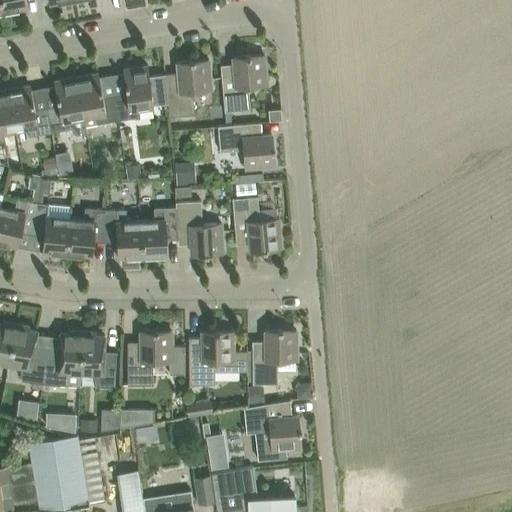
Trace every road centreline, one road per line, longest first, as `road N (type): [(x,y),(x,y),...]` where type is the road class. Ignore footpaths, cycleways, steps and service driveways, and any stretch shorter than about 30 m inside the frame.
road 1 (residential): [(0,53),(280,7),(313,289)]
road 2 (residential): [(313,289),(62,292),(0,278)]
